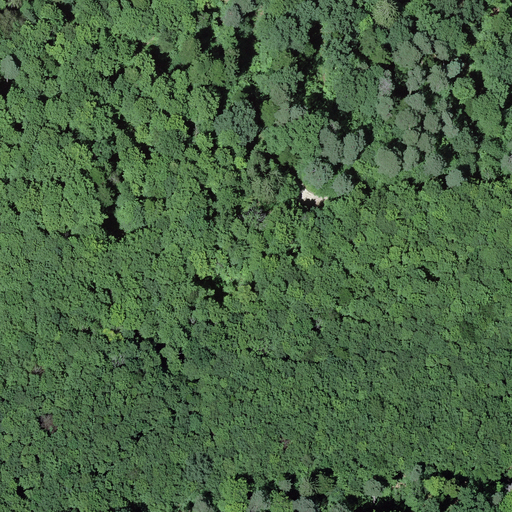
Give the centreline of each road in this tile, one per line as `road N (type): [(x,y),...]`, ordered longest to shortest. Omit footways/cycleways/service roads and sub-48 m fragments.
road 1 (track): [(62,0),(311,195),(511,188)]
road 2 (track): [(0,248),(281,213),(311,195)]
